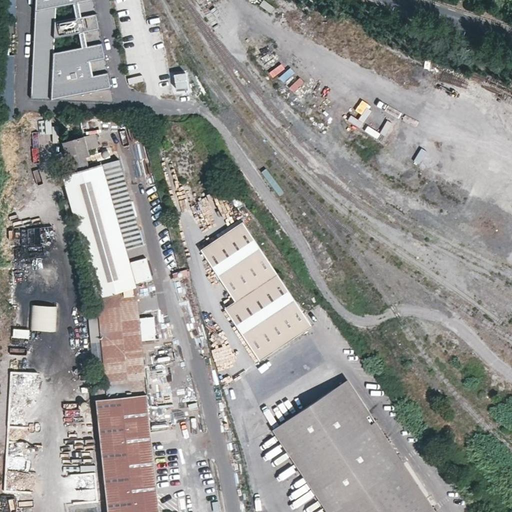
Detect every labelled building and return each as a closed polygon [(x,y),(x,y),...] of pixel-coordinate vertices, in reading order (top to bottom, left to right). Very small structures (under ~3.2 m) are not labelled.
[(0,0),(0,16),(16,17),(16,0),(0,0)] [(37,0),(31,97),(114,99),(94,0),(37,0)] [(274,6),(264,0),(261,0),(259,4),(270,12),(274,6)] [(0,91),(1,111),(13,111),(12,55),(0,55),(0,91)] [(126,250),(101,162),(89,166),(88,162),(92,161),(90,155),(88,147),(100,144),(96,131),(84,134),(62,141),(66,157),(67,161),(71,160),(73,170),(70,171),(63,173),(62,174),(69,199),(64,201),(75,239),(80,238),(97,297),(98,308),(104,373),(105,382),(107,397),(147,393),(141,337),(140,319),(136,284),(130,263),(126,250)] [(66,157),(59,159),(63,173),(70,171),(67,161),(66,157)] [(144,245),(119,157),(101,162),(126,250),(144,245)] [(242,221),(200,249),(235,300),(224,307),(259,359),(312,325),(242,221)] [(153,279),(147,258),(130,263),(136,284),(153,279)] [(56,330),(56,304),(32,304),(31,329),(56,330)] [(104,373),(98,308),(87,309),(94,374),(104,373)] [(157,335),(155,318),(140,319),(141,337),(157,335)] [(28,338),(29,329),(12,328),(12,337),(28,338)] [(436,511),(348,378),(340,383),(426,511),(436,511)] [(105,382),(94,384),(96,398),(107,397),(105,382)] [(426,511),(340,383),(278,425),(335,511),(426,511)] [(159,511),(147,393),(107,397),(96,398),(107,511),(159,511)] [(335,511),(278,425),(272,428),(327,511),(335,511)]
